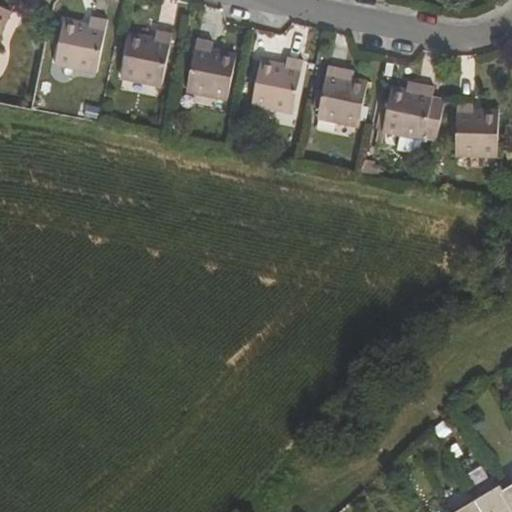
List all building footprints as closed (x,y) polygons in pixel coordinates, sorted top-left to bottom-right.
[(0,0),(0,28),(11,6),(0,0)] [(106,16),(91,13),(90,22),(64,17),(54,60),(95,68),(106,16)] [(171,30),(156,27),(155,36),(129,31),(119,74),(161,81),(171,30)] [(210,38),(196,35),(186,87),(226,95),(235,53),(208,47),(210,38)] [(302,57),(288,54),(286,63),(259,58),(250,100),(292,108),(302,57)] [(340,65),(326,62),(315,113),(358,121),(365,80),(339,74),(340,65)] [(416,90),(389,85),(381,126),(423,135),(433,84),(418,81),(416,90)] [(495,153),(495,109),(469,109),(470,100),(456,100),(454,151),(495,153)] [(497,486),(474,500),(481,511),(511,511),(511,510),(502,493),(497,486)] [(511,487),(502,493),(511,510),(511,487)] [(454,511),(481,511),(474,500),(454,511)]
